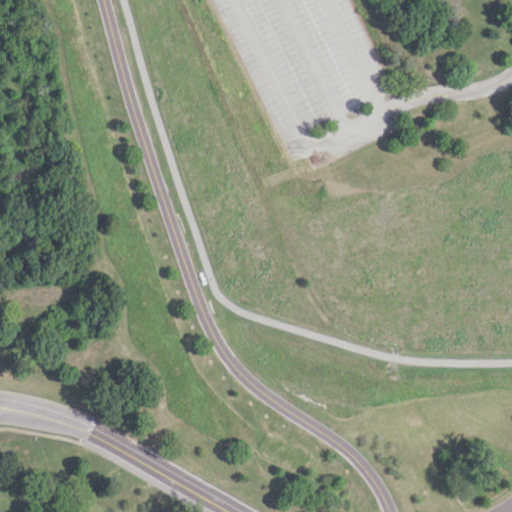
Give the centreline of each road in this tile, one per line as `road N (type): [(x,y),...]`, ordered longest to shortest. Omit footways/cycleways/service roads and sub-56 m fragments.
road 1 (residential): [(388,511),(351,454),(247,381),(207,324),(101,0)]
road 2 (residential): [(0,405),(64,419),(235,511)]
